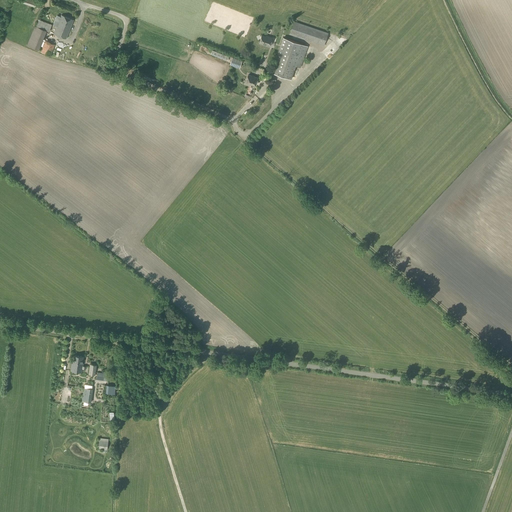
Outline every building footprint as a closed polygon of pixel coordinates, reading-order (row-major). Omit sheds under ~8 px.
[(38,8),(40,3),(32,0),(15,0),(38,8)] [(57,26),(54,34),(66,38),(73,20),(61,15),(61,17),(57,16),(54,23),(55,24),(55,26),(57,26)] [(49,32),(52,25),(37,19),(35,26),(27,45),(38,50),(46,30),(49,32)] [(323,46),(328,33),(293,22),(289,34),(323,46)] [(268,38),(261,36),(259,43),(269,47),(272,38),(268,37),(268,38)] [(304,69),(311,48),(283,38),(271,72),(290,79),(295,66),(304,69)] [(50,56),(55,45),(45,41),(41,52),(50,56)] [(333,49),(333,50),(337,45),(333,41),(322,52),(326,56),(333,49)] [(212,50),(210,54),(227,61),(229,57),(212,50)] [(232,57),(229,64),(239,68),(242,61),(232,57)] [(255,85),(257,78),(248,75),(245,84),(249,85),(249,83),(255,85)] [(82,372),(82,369),(86,369),(86,367),(82,366),(83,363),(82,363),(83,357),(74,355),(73,362),(72,362),(71,371),(82,372)] [(108,381),(109,374),(97,372),(96,380),(108,381)] [(70,380),(69,385),(82,388),(81,394),(83,394),(84,388),(87,388),(88,383),(70,380)] [(114,394),(115,386),(106,385),(106,393),(114,394)] [(107,450),(108,439),(99,438),(98,449),(107,450)]
